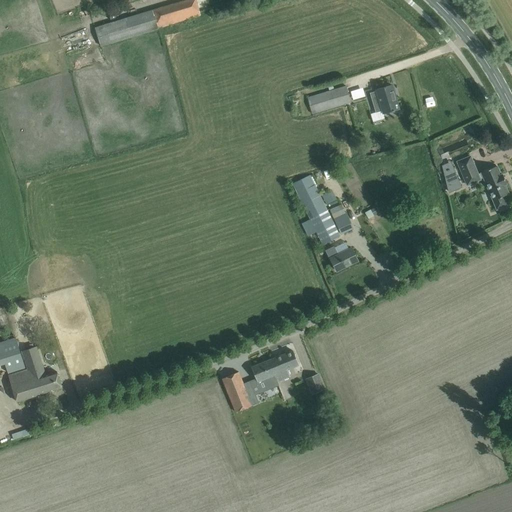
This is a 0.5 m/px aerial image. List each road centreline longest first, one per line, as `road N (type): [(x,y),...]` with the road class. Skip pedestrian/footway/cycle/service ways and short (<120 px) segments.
road 1 (unclassified): [(0,445),(237,359),(511,227)]
road 2 (secondary): [(511,105),(480,50),(431,0)]
